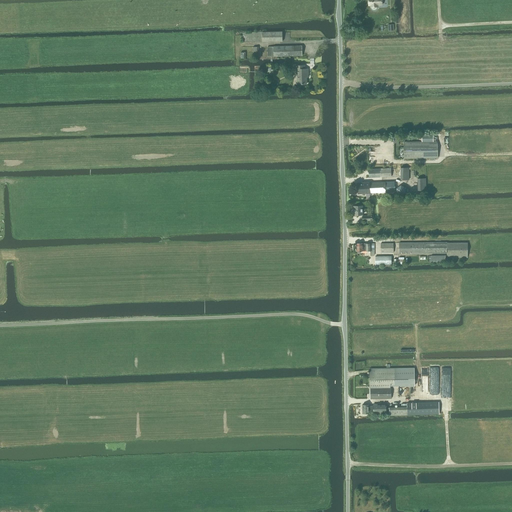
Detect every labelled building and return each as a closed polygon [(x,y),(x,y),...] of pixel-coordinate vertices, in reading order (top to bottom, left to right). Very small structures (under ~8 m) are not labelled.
[(368,0),(369,5),(371,5),(371,7),(372,7),(372,8),(373,9),(374,9),(375,9),(376,8),(377,8),(377,7),(377,5),(382,5),(381,0),(368,0)] [(263,42),(283,41),(282,32),(262,32),(263,42)] [(268,57),(302,56),(302,46),(268,47),(268,57)] [(306,69),(305,69),(305,66),(295,66),(295,69),(297,69),(297,84),(307,84),(306,69)] [(422,142),(404,142),(404,158),(438,158),(437,142),(434,142),(434,137),(434,135),(422,135),(422,142)] [(369,178),(391,177),(391,168),(369,169),(369,178)] [(401,180),(409,180),(409,168),(401,168),(401,180)] [(418,190),(426,190),(426,178),(418,178),(418,190)] [(371,193),(395,192),(394,182),(369,183),(369,182),(357,183),(358,194),(366,194),(367,198),(370,198),(370,195),(371,195),(371,193)] [(406,193),(406,188),(401,185),(397,188),(397,193),(402,196),(406,193)] [(354,215),(363,215),(363,206),(354,206),(354,215)] [(381,253),(394,253),(393,243),(381,244),(381,253)] [(448,258),(468,258),(467,243),(399,243),(399,254),(448,253),(448,258)] [(374,251),(374,244),(357,244),(357,251),(358,251),(358,252),(361,252),(361,251),(374,251)] [(375,265),(391,264),(391,256),(375,257),(375,265)] [(414,368),(395,369),(370,369),(370,388),(370,399),(392,399),(391,388),(390,386),(414,386),(414,368)] [(390,408),(387,408),(388,415),(390,415),(390,416),(439,414),(439,410),(439,402),(407,403),(407,407),(390,408)] [(368,405),(362,405),(363,413),(369,413),(374,413),(386,413),(386,404),(373,404),(373,408),(369,408),(369,405),(368,405)]
